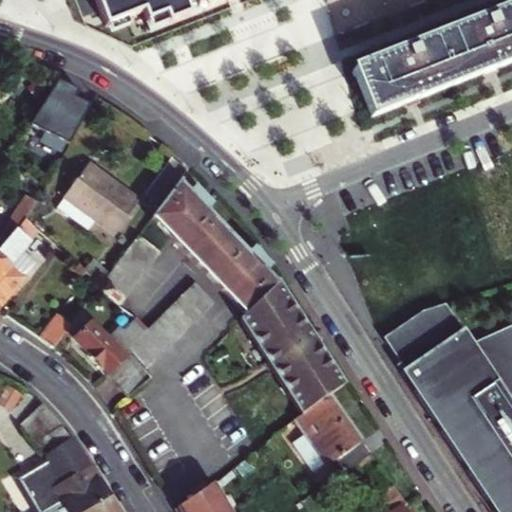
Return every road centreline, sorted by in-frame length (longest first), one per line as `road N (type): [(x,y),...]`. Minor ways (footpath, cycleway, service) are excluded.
road 1 (tertiary): [(467,511),(269,208)]
road 2 (tertiary): [(269,208),(133,87),(0,25)]
road 3 (residential): [(511,106),(269,208)]
road 4 (residential): [(143,511),(71,401),(0,343)]
